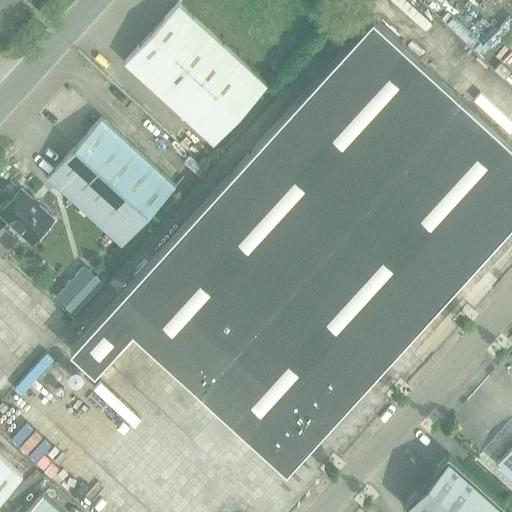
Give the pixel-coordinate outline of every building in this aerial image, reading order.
[(0,0),(0,18),(17,0),(16,0),(0,0)] [(267,82),(178,2),(125,60),(214,141),(267,82)] [(133,329),(286,469),(511,221),(511,143),(373,16),(70,348),(95,370),(133,329)] [(280,51),(271,60),(280,68),(289,59),(280,51)] [(175,184),(175,183),(101,116),(48,175),(122,242),(175,184)] [(53,217),(33,198),(21,188),(0,211),(31,240),(53,217)] [(153,216),(148,222),(153,227),(159,221),(153,216)] [(84,265),(56,295),(75,312),(103,282),(84,265)] [(511,444),(496,463),(511,476),(511,444)] [(498,511),(506,504),(480,481),(448,453),(403,504),(411,511),(498,511)] [(0,454),(0,496),(21,474),(0,454)] [(64,511),(42,493),(25,511),(64,511)]
